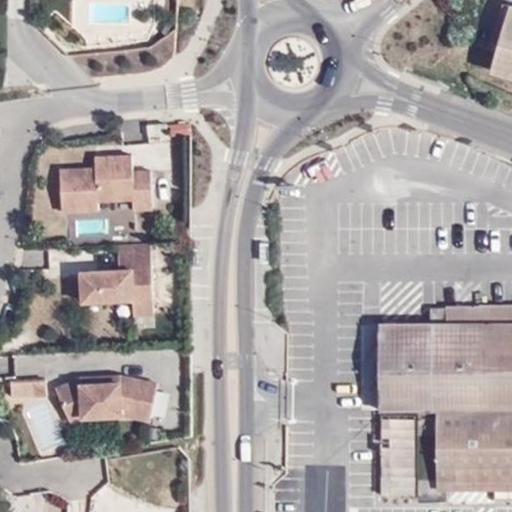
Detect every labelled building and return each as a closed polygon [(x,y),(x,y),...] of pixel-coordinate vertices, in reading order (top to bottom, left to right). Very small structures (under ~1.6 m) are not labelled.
[(511,5),(509,5),(490,70),(511,76),(511,5)] [(178,121),(159,123),(160,134),(179,132),(178,121)] [(109,165),(73,164),(73,207),(109,207),(109,198),(146,198),(146,209),(164,209),(164,170),(146,170),(146,154),(109,154),(109,165)] [(163,230),(148,230),(149,240),(162,240),(163,240),(163,230)] [(145,296),(146,311),(166,310),(162,240),(149,240),(130,241),(131,266),(93,269),(95,299),(145,296)] [(511,304),(445,304),(445,307),(445,320),(511,321),(511,304)] [(445,307),(432,307),(431,320),(445,320),(445,307)] [(511,321),(445,320),(431,320),(383,320),(383,406),(417,406),(417,495),(443,495),(443,480),(511,479),(511,321)] [(128,376),(89,379),(64,389),(79,423),(91,418),(118,416),(130,415),(158,421),(166,384),(128,376)] [(18,398),(44,396),(43,381),(17,383),(18,398)] [(54,396),(53,381),(43,381),(44,396),(54,396)]
